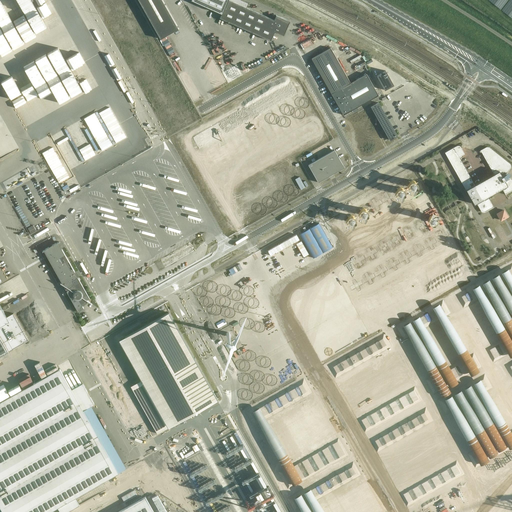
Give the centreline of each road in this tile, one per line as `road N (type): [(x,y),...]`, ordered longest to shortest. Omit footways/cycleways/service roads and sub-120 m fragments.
road 1 (unclassified): [(83,331),(362,173)]
road 2 (unclassified): [(362,173),(297,62),(199,109)]
road 3 (unclassified): [(362,173),(433,131),(481,65)]
road 4 (unknown): [(388,333),(265,408)]
road 5 (secondary): [(369,0),(481,65)]
